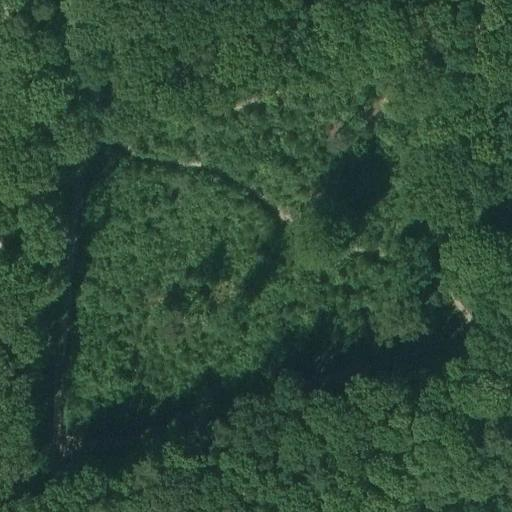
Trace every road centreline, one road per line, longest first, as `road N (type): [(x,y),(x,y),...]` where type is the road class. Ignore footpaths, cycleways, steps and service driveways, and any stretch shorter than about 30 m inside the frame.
road 1 (track): [(87,125),(52,511)]
road 2 (track): [(87,125),(115,0)]
